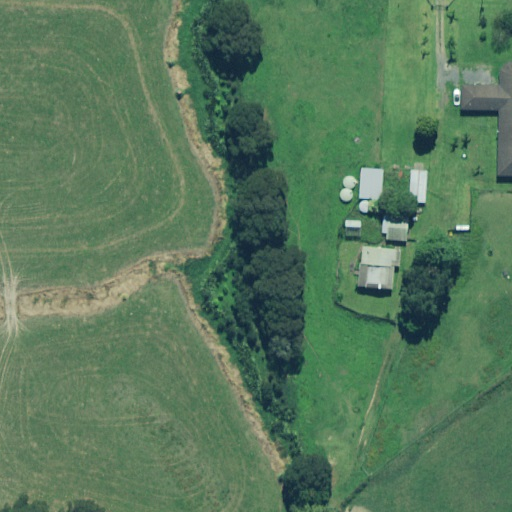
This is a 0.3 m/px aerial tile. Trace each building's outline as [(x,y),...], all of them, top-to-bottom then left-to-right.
[(511,64),(508,64),(501,72),(500,87),(463,86),(463,110),(501,111),(499,176),(511,176),(511,64)] [(385,170),(363,169),(361,198),(383,200),(385,170)] [(428,173),(413,171),(410,202),(426,203),(428,173)] [(410,216),(384,214),(383,233),(389,234),(388,239),(408,241),(410,216)] [(381,244),(364,242),(359,287),(391,290),(393,267),(402,268),(403,252),(380,249),(381,244)]
